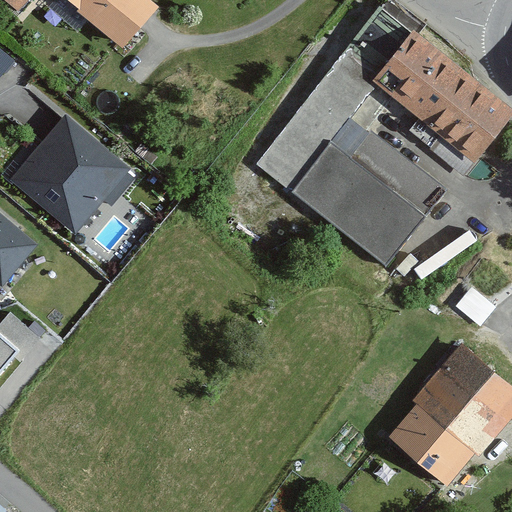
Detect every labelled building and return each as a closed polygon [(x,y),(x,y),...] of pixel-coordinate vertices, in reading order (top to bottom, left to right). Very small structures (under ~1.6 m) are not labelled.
[(76,0),(126,41),(162,0),(161,0),(76,0)] [(332,141),(379,81),(413,38),(377,9),(257,162),(293,191),(332,141)] [(511,118),(511,100),(422,28),(413,38),(379,81),(479,160),(511,118)] [(141,174),(66,113),(12,178),(73,228),(100,195),(114,207),(141,174)] [(350,155),(332,141),(293,191),(386,263),(446,187),(371,129),(350,155)] [(0,284),(36,238),(0,210),(0,284)] [(471,228),(414,261),(420,272),(477,239),(471,228)] [(471,282),(456,301),(480,321),(495,302),(471,282)] [(0,327),(0,380),(26,349),(0,327)] [(511,418),(511,373),(467,336),(417,397),(423,402),(480,448),(484,452),(511,418)] [(480,448),(423,402),(398,433),(455,479),(480,448)]
